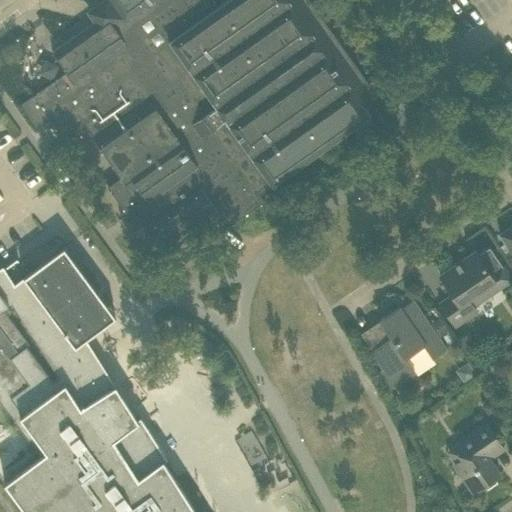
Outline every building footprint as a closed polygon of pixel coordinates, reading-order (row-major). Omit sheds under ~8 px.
[(19,105),(36,129),(49,119),(63,138),(77,128),(86,142),(93,137),(121,177),(108,187),(128,215),(135,210),(166,253),(220,214),(229,226),(264,201),(259,194),(371,114),(361,100),(375,91),(309,0),(224,0),(218,5),(214,0),(101,0),(86,11),(93,21),(52,51),(67,71),(33,96),(19,105)] [(511,226),(500,234),(511,251),(511,226)] [(27,434),(34,443),(38,440),(46,452),(4,483),(26,511),(196,511),(176,479),(164,461),(168,459),(141,417),(137,419),(113,379),(86,338),(116,317),(64,247),(42,263),(14,284),(6,290),(0,281),(0,388),(7,398),(1,402),(15,421),(21,417),(31,431),(27,434)] [(511,280),(490,247),(478,255),(475,251),(440,275),(453,294),(440,303),(456,325),(476,311),(473,307),(511,280)] [(391,337),(383,342),(370,352),(382,369),(380,370),(391,387),(414,371),(405,357),(423,345),(432,358),(447,348),(414,300),(402,308),(400,306),(380,321),(391,337)] [(459,443),(446,452),(454,464),(473,492),(500,474),(487,455),(502,445),(487,423),(458,442),(459,443)]
